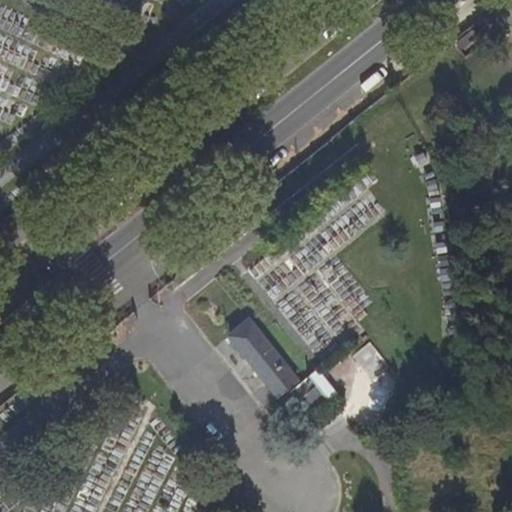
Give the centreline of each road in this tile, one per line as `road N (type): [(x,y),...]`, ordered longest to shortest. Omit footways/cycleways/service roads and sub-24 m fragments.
road 1 (secondary): [(0,358),(438,0)]
road 2 (unclassified): [(347,0),(0,280)]
